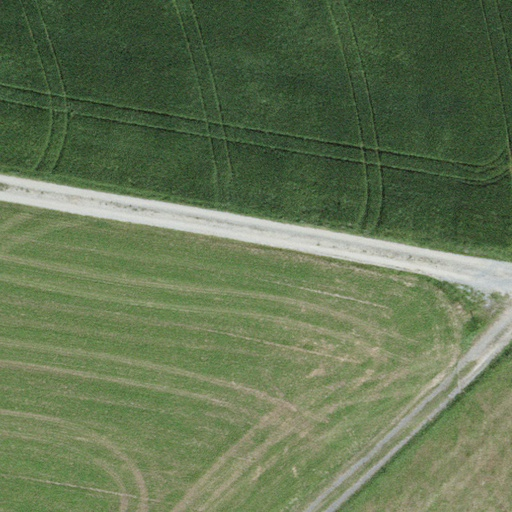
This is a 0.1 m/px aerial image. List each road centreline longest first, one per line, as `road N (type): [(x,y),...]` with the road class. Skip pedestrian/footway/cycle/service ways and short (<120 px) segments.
road 1 (track): [(0,186),(511,275)]
road 2 (track): [(511,325),(301,511)]
